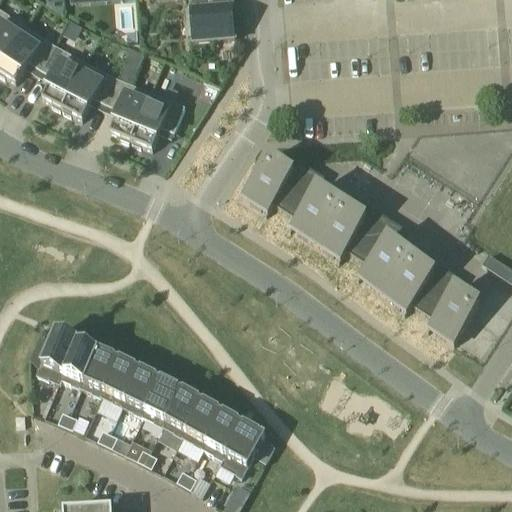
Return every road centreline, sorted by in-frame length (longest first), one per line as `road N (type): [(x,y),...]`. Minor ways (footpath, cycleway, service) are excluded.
road 1 (residential): [(463,427),(185,230)]
road 2 (residential): [(253,0),(260,103),(185,230)]
road 3 (residential): [(185,230),(0,144)]
road 4 (residential): [(42,441),(159,495),(160,511)]
